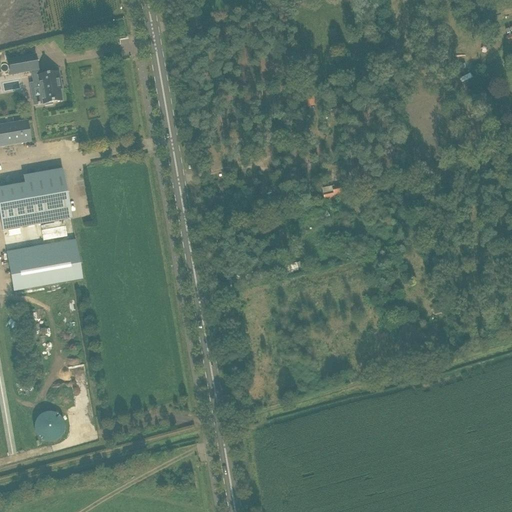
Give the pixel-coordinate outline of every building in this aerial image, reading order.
[(38,71),(35,56),(8,61),(10,75),(38,71)] [(61,89),(61,86),(58,73),(38,77),(43,105),(45,105),(45,106),(52,105),(52,103),(62,101),(60,90),(61,89)] [(0,147),(30,142),(27,122),(0,126),(0,147)] [(24,185),(0,189),(0,218),(2,232),(72,219),(63,169),(22,177),(24,185)] [(326,201),(349,196),(347,186),(333,189),(333,192),(325,194),(326,201)] [(261,200),(253,202),(254,209),(263,207),(266,219),(283,215),(286,214),(284,205),(281,205),(279,197),(262,201),(261,200)] [(42,241),(67,237),(64,221),(40,225),(42,241)] [(82,280),(77,251),(8,263),(11,278),(13,293),(82,280)] [(443,306),(434,309),(435,315),(444,313),(443,306)] [(14,454),(5,377),(0,377),(0,400),(7,455),(14,454)] [(56,411),(32,418),(41,444),(64,436),(56,411)]
